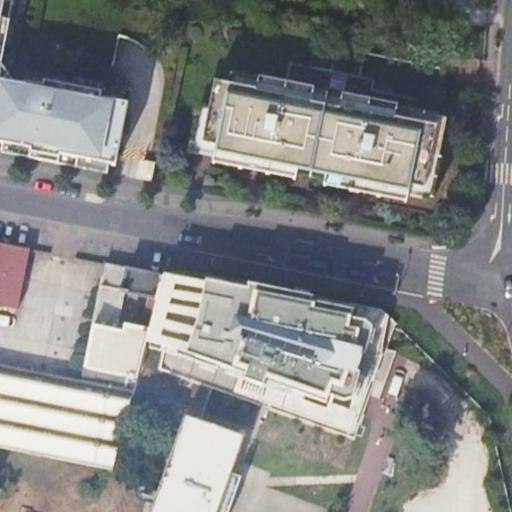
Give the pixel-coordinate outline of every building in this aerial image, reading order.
[(0,0),(0,142),(4,143),(32,149),(30,158),(43,160),(44,155),(60,159),(60,155),(116,166),(129,103),(101,98),(102,93),(73,88),(44,82),(43,87),(24,83),(14,83),(0,64),(0,55),(2,48),(0,47),(0,31),(2,20),(7,21),(11,1),(8,0),(0,0)] [(20,0),(8,0),(11,1),(7,21),(14,23),(20,0)] [(485,62),(487,30),(413,10),(405,41),(480,61),(485,62)] [(199,108),(191,153),(215,158),(213,165),(296,182),(297,177),(325,183),(324,188),(407,204),(409,197),(433,202),(447,119),(398,105),(344,95),(343,99),(315,93),(315,89),(232,76),(230,86),(216,83),(211,110),(199,108)] [(44,82),(25,78),(24,83),(43,87),(44,82)] [(104,85),(75,79),(73,88),(102,93),(104,85)] [(32,149),(4,143),(2,152),(30,158),(32,149)] [(60,159),(44,155),(43,160),(59,164),(60,159)] [(156,163),(145,161),(142,180),(152,182),(156,163)] [(30,249),(0,242),(0,446),(114,470),(148,341),(151,329),(127,325),(125,332),(93,326),(82,381),(125,390),(124,395),(0,369),(0,305),(18,309),(30,249)] [(165,276),(106,264),(95,319),(119,323),(126,292),(159,299),(165,276)] [(344,400),(353,398),(361,371),(358,370),(363,353),(365,354),(372,328),(366,322),(353,318),(356,305),(355,305),(252,284),(234,280),(210,276),(209,281),(166,272),(165,276),(148,341),(154,342),(152,347),(220,370),(222,366),(328,403),(330,396),(344,400)] [(192,413),(156,511),(235,511),(238,504),(248,477),(239,473),(252,436),(192,413)]
